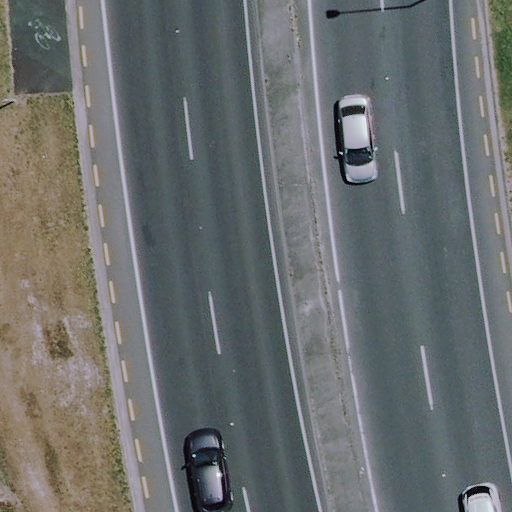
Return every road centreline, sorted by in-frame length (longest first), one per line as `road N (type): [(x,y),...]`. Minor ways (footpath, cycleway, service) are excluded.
road 1 (secondary): [(260,511),(194,211),(171,0)]
road 2 (secondary): [(380,0),(393,154),(448,511)]
